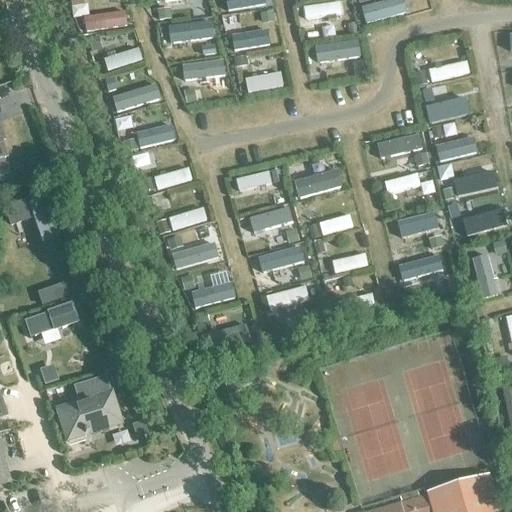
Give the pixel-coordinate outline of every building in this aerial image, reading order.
[(237,0),(231,1),(233,13),(271,7),(270,0),(237,0)] [(401,2),(371,11),(374,23),(404,14),(401,2)] [(339,4),(304,9),(306,21),(341,16),(339,4)] [(84,20),(86,34),(128,28),(126,14),(84,20)] [(275,34),(239,40),(241,53),(277,46),(275,34)] [(357,44),(316,49),(318,63),(359,58),(357,44)] [(96,65),(100,76),(133,67),(130,55),(96,65)] [(216,64),(179,69),(181,83),(204,80),(204,85),(213,84),(212,78),(218,78),(216,64)] [(429,72),(432,84),(470,76),(467,64),(429,72)] [(281,75),(246,82),(248,95),(283,89),(281,75)] [(110,105),(114,117),(156,105),(152,92),(134,97),(132,90),(115,95),(117,102),(110,105)] [(427,112),(431,126),(475,115),(472,101),(427,112)] [(138,131),(142,152),(173,145),(170,133),(156,136),(154,129),(151,130),(150,128),(138,131)] [(419,137),(377,147),(381,161),(423,152),(419,137)] [(437,152),(440,164),(475,155),(472,144),(437,152)] [(157,178),(160,190),(190,181),(187,170),(157,178)] [(269,175),(237,182),(239,193),(271,186),(269,175)] [(385,185),(387,195),(389,196),(406,192),(408,198),(418,195),(416,189),(420,188),(417,176),(385,185)] [(343,177),(306,188),(309,199),(346,188),(343,177)] [(459,188),(461,200),(496,192),(493,180),(470,186),(468,179),(459,181),(461,188),(459,188)] [(44,195),(4,209),(9,227),(33,219),(41,243),(58,238),(44,195)] [(169,221),(173,233),(207,222),(203,210),(169,221)] [(279,212),(248,221),(252,235),(271,230),(273,234),(278,233),(276,228),(283,226),(279,212)] [(425,217),(393,225),(396,239),(418,233),(418,236),(423,235),(423,232),(429,231),(425,217)] [(349,218),(320,226),(323,238),(353,230),(349,218)] [(189,257),(192,268),(222,260),(219,248),(189,257)] [(287,252),(258,260),(261,271),(274,267),(276,272),(291,268),(287,252)] [(365,257),(333,264),(335,276),(368,269),(365,257)] [(474,264),(482,296),(494,294),(489,274),(497,272),(494,260),(486,262),(486,261),(474,264)] [(426,261),(397,269),(400,281),(430,273),(426,261)] [(193,299),(196,311),(230,304),(227,291),(213,294),(212,287),(199,290),(200,297),(193,299)] [(306,289),(266,300),(270,313),(277,311),(278,315),(284,313),(283,310),(295,306),(297,311),(311,307),(306,289)] [(372,296),(337,305),(340,317),(375,308),(372,296)] [(70,306),(24,323),(29,340),(75,323),(70,306)] [(206,352),(250,341),(247,327),(217,334),(216,329),(211,330),(212,336),(202,338),(206,352)] [(511,387),(503,390),(511,430),(511,387)] [(83,434),(83,437),(120,426),(110,395),(57,412),(62,428),(67,427),(69,435),(83,434)] [(500,511),(491,476),(426,494),(427,496),(414,500),(413,496),(402,499),(403,503),(399,504),(400,509),(390,511),(500,511)]
